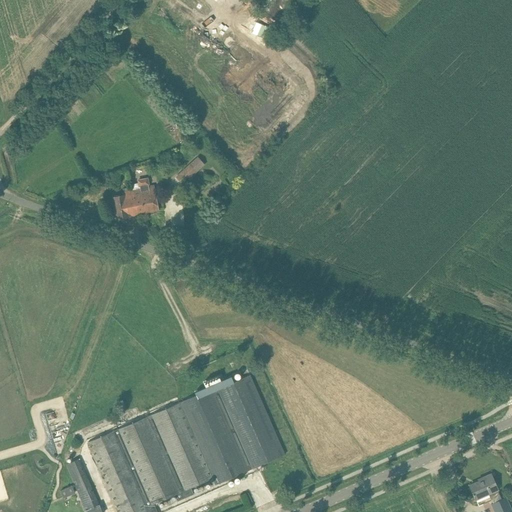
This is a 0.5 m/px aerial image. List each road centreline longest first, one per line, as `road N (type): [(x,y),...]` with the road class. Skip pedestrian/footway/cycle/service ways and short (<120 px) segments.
road 1 (unclassified): [(511,387),(497,374),(3,196)]
road 2 (tertiary): [(303,511),(511,422)]
road 3 (unclassified): [(0,140),(121,0)]
